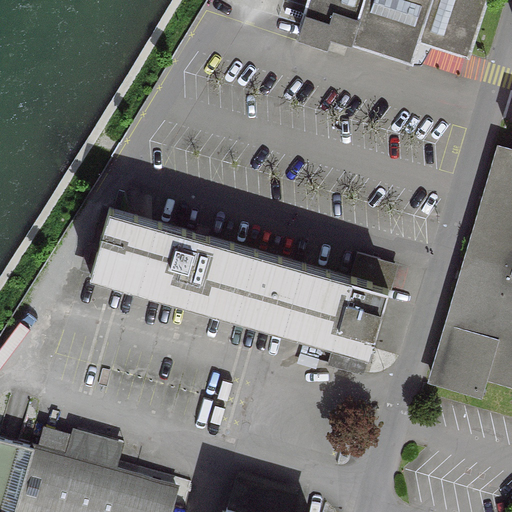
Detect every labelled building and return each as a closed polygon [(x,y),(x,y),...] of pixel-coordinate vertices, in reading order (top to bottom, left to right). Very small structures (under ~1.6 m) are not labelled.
[(306,0),(299,25),(300,25),(297,36),(323,45),(327,34),(409,61),(417,38),(464,53),(481,0),(306,0)] [(511,152),(499,149),(431,382),(478,396),(484,378),(511,386),(511,152)] [(192,232),(106,207),(87,273),(331,343),(325,362),(361,373),(385,287),(371,283),(377,258),(354,252),(347,276),(205,236),(208,226),(194,222),(192,232)] [(0,363),(31,315),(16,306),(0,331),(0,363)] [(0,511),(165,511),(173,486),(113,469),(121,440),(74,427),(72,434),(40,425),(34,446),(0,436),(0,511)] [(289,511),(294,494),(234,476),(224,508),(223,511),(289,511)]
